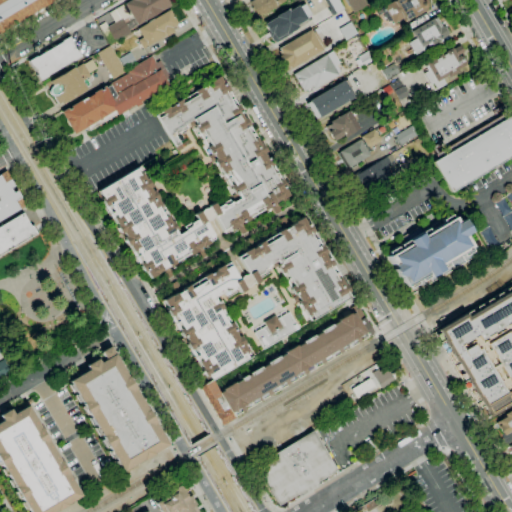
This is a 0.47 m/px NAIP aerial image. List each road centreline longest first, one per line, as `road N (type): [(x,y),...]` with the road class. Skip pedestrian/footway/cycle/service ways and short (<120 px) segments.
road 1 (residential): [(455,420),(205,0)]
road 2 (secondary): [(16,153),(220,511)]
road 3 (secondary): [(264,511),(52,162)]
road 4 (residential): [(307,511),(455,420)]
road 5 (residential): [(118,330),(0,394)]
